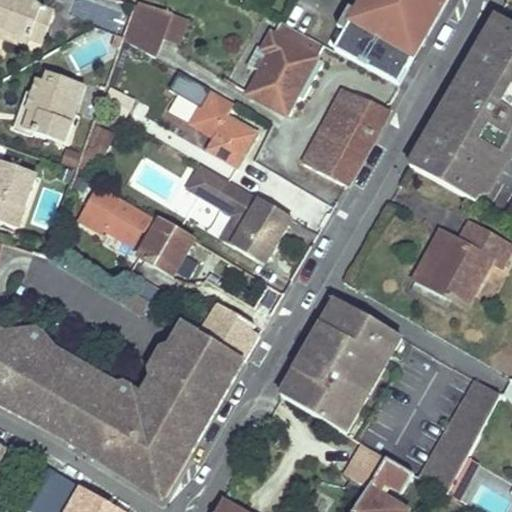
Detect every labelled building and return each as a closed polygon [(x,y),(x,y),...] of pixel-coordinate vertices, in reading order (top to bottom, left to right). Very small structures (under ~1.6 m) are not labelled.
[(32,37),(43,7),(22,0),(0,0),(0,36),(28,47),(32,37)] [(399,93),(456,0),(365,0),(335,58),(399,93)] [(171,15),(143,4),(140,9),(168,22),(171,15)] [(44,39),(53,11),(43,8),(43,7),(32,37),(43,41),(44,39)] [(155,60),(168,22),(140,9),(127,44),(155,60)] [(511,26),(496,17),(410,169),(476,206),(511,141),(511,26)] [(306,82),(325,48),(284,25),(276,39),(273,37),(265,52),(270,55),(271,56),(266,65),(306,82)] [(270,55),(265,52),(259,48),(252,58),(259,62),(266,65),(271,56),(270,55)] [(260,75),(266,65),(259,62),(252,58),(247,68),(260,75)] [(287,117),(306,82),(266,65),(260,75),(247,96),(287,117)] [(65,147),(86,90),(48,76),(45,84),(38,81),(27,110),(38,115),(32,132),(32,134),(31,135),(65,147)] [(191,125),(213,93),(207,90),(186,122),(191,125)] [(344,188),(387,112),(344,92),(303,165),(344,188)] [(118,117),(129,101),(117,93),(106,109),(118,117)] [(256,136),(228,118),(227,117),(235,105),(213,93),(191,125),(214,140),(206,152),(236,170),(256,136)] [(32,132),(38,115),(27,110),(20,129),(20,130),(32,134),(32,132)] [(107,155),(115,137),(102,131),(94,148),(107,155)] [(0,221),(19,229),(38,178),(0,163),(0,221)] [(268,261),(292,222),(212,175),(200,195),(245,223),(239,233),(230,228),(221,241),(252,259),(256,253),(268,261)] [(94,201),(100,189),(87,181),(79,178),(73,193),(76,194),(66,219),(79,225),(90,199),(94,201)] [(193,244),(209,216),(177,196),(160,224),(193,244)] [(160,224),(120,201),(102,232),(132,250),(142,233),(151,238),(138,260),(172,280),(193,244),(160,224)] [(466,310),(492,265),(502,271),(511,255),(511,248),(471,225),(460,244),(453,240),(425,287),(466,310)] [(425,287),(453,240),(442,233),(414,281),(425,287)] [(268,261),(256,253),(252,259),(265,267),(268,261)] [(138,317),(145,314),(151,304),(128,290),(119,306),(138,317)] [(339,302),(334,311),(346,318),(351,310),(339,302)] [(258,338),(210,308),(196,330),(245,360),(258,338)] [(334,311),(285,399),(342,434),(354,413),(361,417),(369,403),(361,398),(375,374),(382,378),(390,364),(383,360),(396,336),(351,310),(346,318),(334,311)] [(155,375),(143,396),(140,402),(132,397),(97,462),(157,499),(166,495),(245,360),(196,330),(185,324),(176,339),(169,350),(155,375)] [(84,371),(53,354),(49,361),(39,355),(43,349),(43,347),(44,345),(44,344),(44,342),(43,340),(42,338),(40,337),(39,336),(38,336),(37,336),(35,335),(33,336),(31,337),(29,338),(28,340),(23,348),(7,339),(0,335),(0,407),(44,430),(97,462),(132,397),(133,397),(133,395),(133,394),(133,393),(132,391),(131,390),(130,389),(128,388),(126,388),(124,388),(122,390),(121,391),(117,398),(81,378),(84,371)] [(383,360),(390,364),(404,340),(396,336),(383,360)] [(7,339),(23,348),(28,340),(7,339)] [(155,375),(169,350),(164,347),(150,372),(155,375)] [(53,354),(43,349),(39,355),(49,361),(53,354)] [(81,378),(117,398),(121,391),(84,371),(81,378)] [(361,398),(369,403),(382,378),(375,374),(361,398)] [(502,398),(478,384),(424,483),(448,497),(502,398)] [(140,402),(143,396),(133,393),(133,394),(133,395),(133,397),(132,397),(140,402)] [(342,434),(349,438),(361,417),(354,413),(342,434)] [(402,498),(415,477),(387,461),(375,482),(391,491),(402,498)] [(47,511),(66,511),(75,495),(79,488),(51,470),(34,505),(35,505),(47,511)] [(391,491),(375,482),(367,494),(383,504),(391,491)] [(93,497),(79,488),(75,495),(89,504),(93,497)] [(396,511),(383,504),(367,494),(356,511),(396,511)] [(117,511),(93,497),(89,504),(83,511),(117,511)] [(239,511),(224,503),(218,511),(239,511)]
